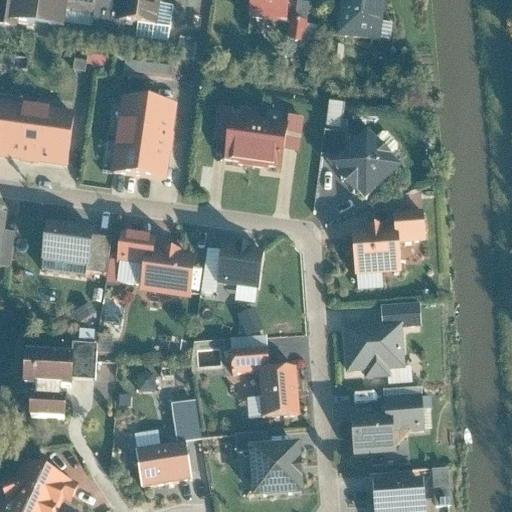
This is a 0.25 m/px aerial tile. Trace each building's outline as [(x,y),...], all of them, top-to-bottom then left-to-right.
[(67,18),(95,21),(93,33),(123,37),(124,26),(161,31),(165,0),(15,0),(11,30),(65,37),(67,18)] [(289,0),(252,0),(250,24),(286,27),(289,0)] [(385,0),(341,0),(338,39),(381,43),(385,0)] [(384,22),(383,41),(393,41),(394,23),(384,22)] [(306,47),(309,28),(297,26),(295,46),(306,47)] [(127,64),(127,74),(175,75),(175,65),(127,64)] [(174,106),(110,98),(101,171),(165,179),(174,106)] [(76,114),(0,103),(0,159),(67,169),(76,114)] [(232,110),(215,109),(213,141),(231,142),(232,120),(232,110)] [(300,153),(303,119),(283,117),(282,126),(280,151),(300,153)] [(256,123),(232,120),(231,142),(226,169),(251,172),(256,123)] [(280,151),(282,126),(256,123),(251,172),(277,174),(280,151)] [(367,139),(333,169),(341,178),(336,182),(354,203),(361,198),(367,204),(400,175),(389,162),(394,158),(384,146),(378,152),(367,139)] [(423,244),(422,215),(398,217),(398,229),(399,246),(423,244)] [(94,232),(47,227),(43,264),(90,269),(93,241),(94,232)] [(356,280),(402,277),(399,246),(398,229),(352,233),(356,280)] [(0,270),(10,272),(14,235),(0,233),(0,270)] [(146,240),(127,239),(125,256),(124,268),(143,270),(144,258),(146,240)] [(109,254),(111,244),(93,241),(90,269),(88,279),(106,282),(109,254)] [(262,288),(268,252),(253,244),(223,243),(220,286),(262,288)] [(105,291),(121,293),(124,268),(125,256),(109,254),(106,282),(105,291)] [(141,302),(189,305),(192,262),(144,258),(143,270),(141,302)] [(419,306),(381,309),(382,331),(405,330),(421,329),(419,306)] [(247,337),(265,330),(258,309),(239,315),(247,337)] [(407,372),(405,330),(382,331),(348,333),(350,375),(366,374),(367,382),(395,380),(394,373),(407,372)] [(91,374),(92,347),(75,347),(75,357),(75,373),(91,374)] [(269,370),(267,349),(230,352),(232,373),(259,371),(269,370)] [(75,357),(28,353),(27,384),(38,384),(38,397),(32,396),(31,418),(67,418),(70,400),(63,399),(62,388),(71,389),(75,373),(75,357)] [(301,416),(297,368),(269,370),(259,371),(263,419),(301,416)] [(423,432),(423,395),(393,396),(393,415),(393,432),(423,432)] [(196,408),(176,410),(179,446),(185,446),(200,444),(196,408)] [(393,415),(353,417),(355,458),(395,456),(393,432),(393,415)] [(267,438),(236,440),(237,455),(250,455),(269,453),(267,438)] [(192,485),(185,446),(136,453),(142,493),(192,485)] [(269,453),(250,455),(250,461),(253,503),(304,500),(301,451),(269,453)] [(82,487),(27,465),(17,483),(1,487),(8,503),(6,511),(57,511),(61,502),(76,506),(82,487)] [(451,469),(434,470),(436,508),(453,507),(451,469)] [(425,511),(423,480),(373,484),(375,511),(425,511)]
